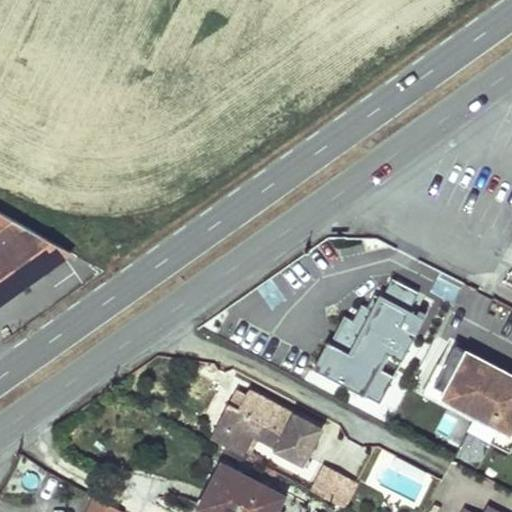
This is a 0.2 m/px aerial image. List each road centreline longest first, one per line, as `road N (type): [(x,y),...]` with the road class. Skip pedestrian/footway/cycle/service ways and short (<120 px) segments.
road 1 (primary): [(511,12),(0,378)]
road 2 (primary): [(0,431),(511,70)]
road 3 (unknown): [(27,411),(74,469),(153,511)]
